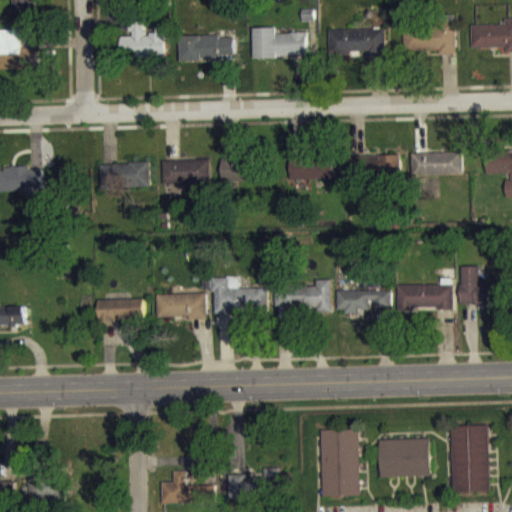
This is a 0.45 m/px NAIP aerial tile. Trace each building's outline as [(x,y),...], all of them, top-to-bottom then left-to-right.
[(9,0),(10,7),(13,6),(13,24),(37,23),(35,0),(9,0)] [(167,66),(167,37),(156,37),(156,44),(144,44),(144,18),(130,18),(130,46),(123,46),(123,66),(167,66)] [(511,28),(506,28),(506,34),(473,35),(473,58),(508,57),(508,62),(511,61),(511,28)] [(458,64),(457,34),(405,35),(405,61),(441,60),(441,64),(458,64)] [(256,38),(256,66),(310,65),(309,42),(278,43),(278,37),(256,38)] [(0,78),(39,78),(39,59),(23,59),(22,39),(0,38),(0,78)] [(331,40),(332,65),(388,64),(388,39),(331,40)] [(236,64),(236,45),(182,46),(182,70),(225,69),(225,65),(236,64)] [(511,206),(511,159),(482,160),(482,174),(487,174),(488,183),(508,183),(509,207),(511,206)] [(414,163),(415,185),(465,184),(465,162),(414,163)] [(403,189),(403,165),(350,165),(350,189),(403,189)] [(292,190),(338,189),(338,166),(291,167),(292,190)] [(223,169),(224,191),(258,190),(257,168),(223,169)] [(164,170),(165,193),(212,192),(212,169),(164,170)] [(103,198),(152,197),(151,173),(102,174),(103,198)] [(0,201),(29,200),(29,204),(44,204),(43,176),(0,178),(0,201)] [(462,276),(463,314),(497,314),(497,321),(508,320),(507,292),(487,292),(487,276),(462,276)] [(240,298),(240,286),(214,287),(215,323),(269,321),(268,297),(240,298)] [(333,292),(276,293),(277,319),(334,318),(333,292)] [(455,319),(455,294),(400,294),(400,320),(455,319)] [(393,316),(393,300),(339,301),(339,319),(347,319),(347,325),(363,324),(363,319),(374,319),(374,317),(393,316)] [(159,327),(191,326),(191,329),(209,329),(209,303),(159,304),(159,327)] [(100,330),(146,329),(145,308),(100,309),(100,330)] [(27,316),(1,317),(1,335),(27,334),(27,316)] [(453,436),(455,503),(492,501),(490,435),(453,436)] [(360,439),(323,440),(325,506),(362,505),(360,439)] [(383,487),(433,486),(432,448),(382,449),(383,487)] [(281,477),(265,477),(265,485),(217,485),(217,500),(229,500),(229,507),(281,507),(281,477)] [(164,511),(215,511),(215,495),(189,495),(188,481),(176,481),(176,492),(164,492),(164,511)] [(0,509),(15,510),(15,486),(0,485),(0,509)] [(31,485),(30,511),(66,511),(67,486),(31,485)]
